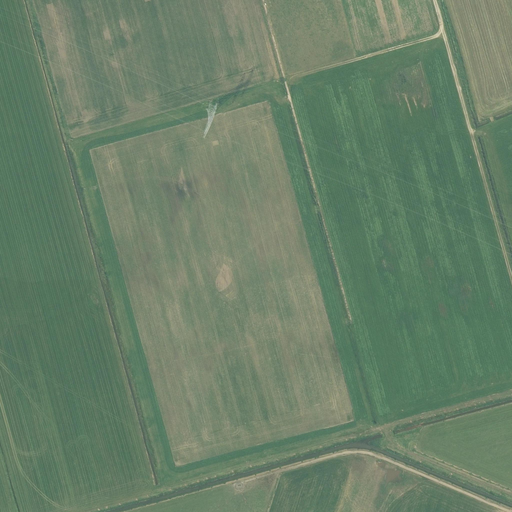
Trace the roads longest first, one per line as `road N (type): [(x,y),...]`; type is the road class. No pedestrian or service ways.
road 1 (track): [(351,322),(263,0)]
road 2 (track): [(236,484),(360,453),(508,511)]
